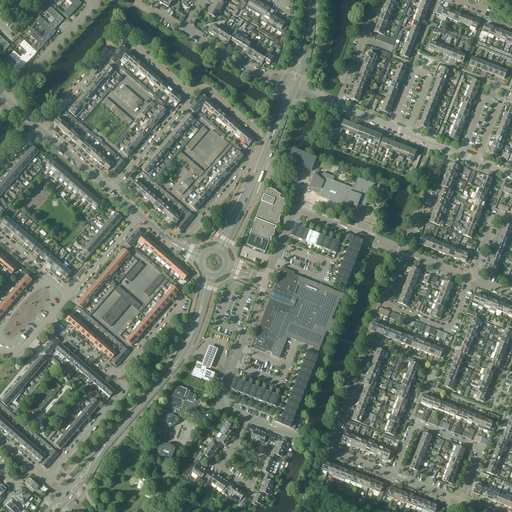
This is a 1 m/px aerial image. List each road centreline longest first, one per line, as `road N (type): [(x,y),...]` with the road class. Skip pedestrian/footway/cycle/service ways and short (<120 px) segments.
road 1 (secondary): [(65,497),(179,357),(209,275)]
road 2 (residential): [(178,246),(250,165),(260,133),(209,89),(191,96)]
road 3 (residential): [(460,500),(480,448),(421,425),(413,422),(392,474)]
road 4 (residential): [(469,277),(448,329),(416,317),(382,303),(402,251)]
road 5 (secondary): [(219,250),(291,88)]
road 6 (residential): [(478,160),(500,103),(490,99),(482,96),(460,153)]
road 7 (residential): [(46,480),(126,386),(116,376)]
road 8 (residential): [(93,3),(5,99)]
road 9 (residential): [(109,189),(191,96)]
road 10 (residential): [(291,88),(183,28)]
road 11 (residential): [(37,127),(120,39)]
